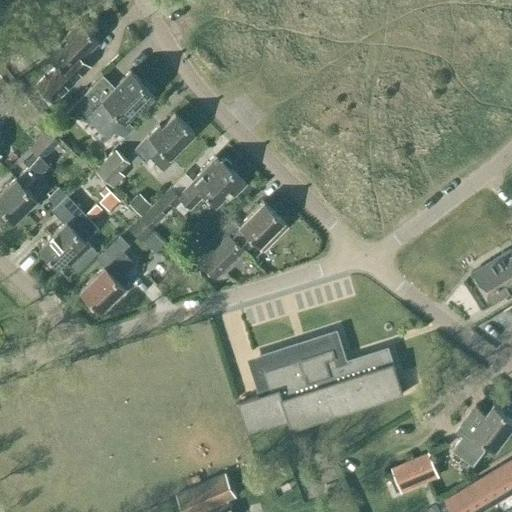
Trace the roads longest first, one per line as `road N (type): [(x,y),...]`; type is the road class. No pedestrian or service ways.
road 1 (unclassified): [(365,262),(201,89),(143,0)]
road 2 (unclassified): [(72,347),(365,262)]
road 3 (unclassified): [(511,372),(365,262)]
road 4 (unclassified): [(365,262),(511,154)]
